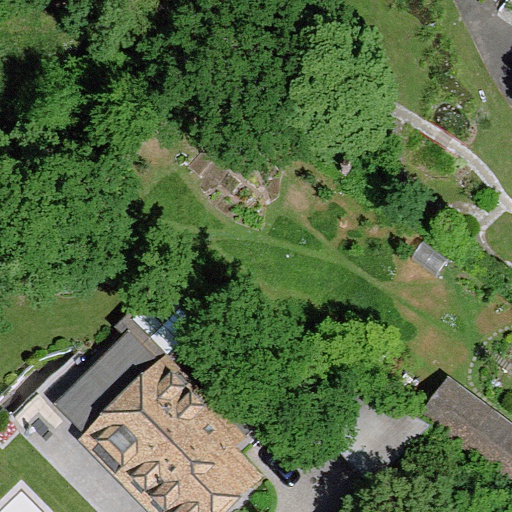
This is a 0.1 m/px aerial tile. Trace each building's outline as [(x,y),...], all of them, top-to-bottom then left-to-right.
[(246,51),(229,76),(269,106),(282,88),(270,69),(246,51)] [(236,92),(211,73),(193,98),(220,116),(236,92)] [(165,511),(225,511),(252,486),(223,458),(234,447),(162,374),(104,430),(141,466),(131,476),(165,511)] [(511,472),(511,434),(466,401),(442,434),(507,481),(511,472)] [(411,447),(373,407),(333,446),(372,485),(411,447)]
